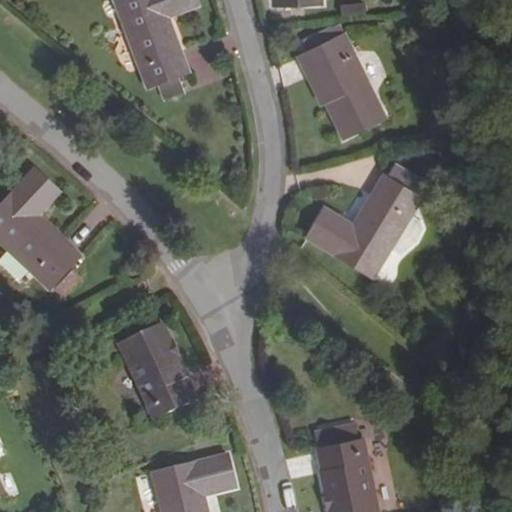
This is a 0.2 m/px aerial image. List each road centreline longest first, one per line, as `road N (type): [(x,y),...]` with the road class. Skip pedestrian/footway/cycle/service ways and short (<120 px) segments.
road 1 (residential): [(215,323),(262,209),(262,102),(233,0)]
road 2 (residential): [(0,99),(90,171),(215,323)]
road 3 (residential): [(274,511),(215,323)]
